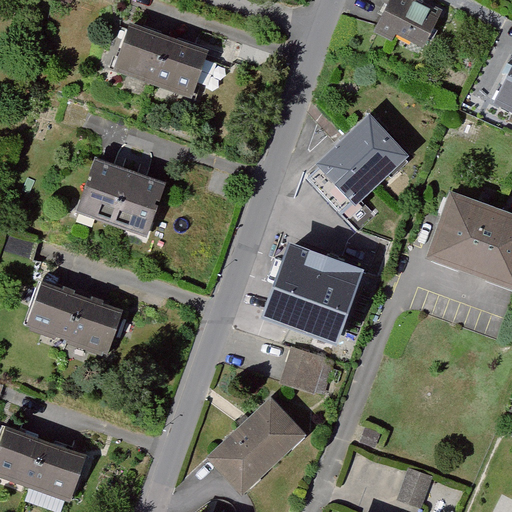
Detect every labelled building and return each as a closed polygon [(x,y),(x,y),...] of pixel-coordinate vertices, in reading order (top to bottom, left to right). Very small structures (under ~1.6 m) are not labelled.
[(393,1),(372,31),(422,67),(444,38),(393,1)] [(209,54),(130,26),(114,71),(192,99),(209,54)] [(511,69),(493,105),(511,114),(511,69)] [(411,166),(368,119),(301,179),(344,226),(411,166)] [(167,184),(93,158),(76,217),(147,242),(167,184)] [(511,212),(451,189),(427,255),(511,285),(511,212)] [(290,249),(265,322),(336,347),(362,274),(290,249)] [(121,313),(41,286),(27,329),(106,356),(121,313)] [(335,364),(287,351),(277,388),(325,401),(335,364)] [(307,436),(271,397),(207,456),(243,495),(307,436)] [(381,434),(366,428),(359,442),(375,449),(381,434)] [(85,458),(3,431),(0,440),(0,478),(70,502),(85,458)] [(410,472),(399,499),(421,508),(432,480),(410,472)]
